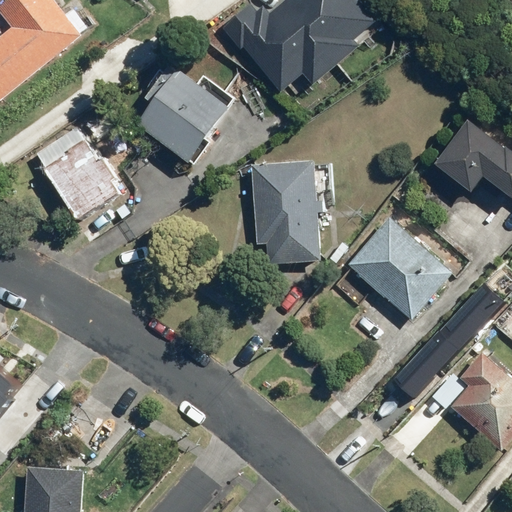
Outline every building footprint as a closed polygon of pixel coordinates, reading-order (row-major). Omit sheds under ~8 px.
[(0,0),(0,22),(11,35),(0,44),(0,98),(5,105),(98,27),(77,5),(73,9),(63,0),(0,0)] [(262,3),(238,23),(295,92),(339,55),(293,0),(286,0),(271,13),(262,3)] [(376,13),(365,0),(293,0),(339,55),(361,37),(355,30),(376,13)] [(186,68),(178,80),(164,70),(148,92),(163,102),(147,125),(204,163),(242,107),(186,68)] [(511,145),(479,121),(447,164),(482,190),(493,176),(511,190),(511,145)] [(121,181),(126,177),(111,155),(106,158),(83,126),(43,154),(88,219),(129,191),(121,181)] [(323,262),(324,160),(263,160),(263,262),(323,262)] [(462,273),(398,217),(357,264),(420,320),(462,273)] [(0,425),(37,388),(0,351),(0,425)] [(511,369),(495,355),(469,378),(477,385),(458,407),(487,432),(495,423),(511,437),(511,369)] [(472,384),(459,373),(439,397),(453,409),(472,384)] [(88,511),(91,468),(35,465),(32,511),(88,511)]
